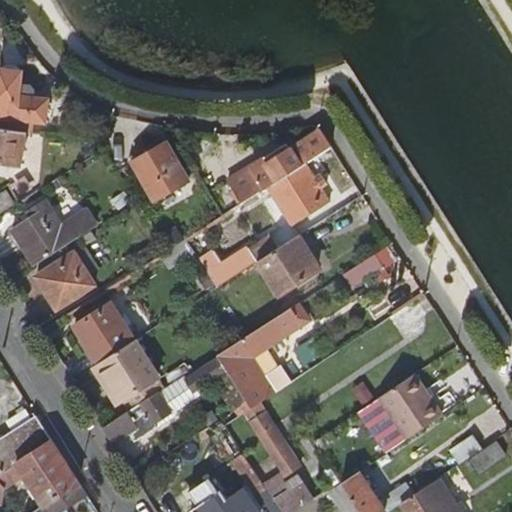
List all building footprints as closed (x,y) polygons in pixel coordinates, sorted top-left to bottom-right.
[(0,120),(31,127),(32,114),(47,116),(50,94),(37,93),(38,79),(25,76),(25,65),(3,61),(0,85),(0,120)] [(0,120),(0,157),(19,161),(23,142),(35,144),(38,129),(31,127),(0,120)] [(306,163),(332,146),(322,130),(290,149),(288,144),(229,182),(242,204),(264,189),(270,186),(306,163)] [(155,202),(189,181),(165,143),(131,164),(155,202)] [(306,163),(270,186),(294,225),(332,202),(306,163)] [(242,204),(229,212),(235,220),(270,198),(264,189),(242,204)] [(0,213),(15,204),(8,191),(0,196),(0,213)] [(117,214),(130,206),(123,196),(110,205),(117,214)] [(14,229),(36,266),(96,228),(87,213),(62,229),(46,202),(30,211),(32,217),(14,229)] [(284,227),(269,204),(261,209),(277,233),(284,227)] [(160,239),(168,251),(183,242),(175,230),(160,239)] [(308,249),(300,236),(258,263),(280,297),(318,273),(305,253),(308,249)] [(194,258),(183,241),(183,242),(168,251),(158,258),(168,275),(194,258)] [(395,244),(376,255),(345,275),(353,288),(364,281),(369,290),(381,282),(375,274),(384,268),(403,256),(395,244)] [(217,289),(258,263),(249,248),(213,271),(207,275),(217,289)] [(156,258),(150,249),(134,259),(140,269),(156,258)] [(57,309),(95,285),(75,254),(37,278),(57,309)] [(208,263),(202,267),(207,275),(213,271),(208,263)] [(213,289),(205,277),(196,283),(204,295),(213,289)] [(73,327),(97,365),(134,341),(110,304),(73,327)] [(247,337),(217,355),(227,371),(232,378),(247,401),(252,408),(257,405),(270,397),(248,362),(303,326),(292,308),(247,337)] [(292,351),(302,366),(322,352),(311,337),(292,351)] [(134,341),(97,365),(120,402),(127,413),(161,391),(153,378),(156,376),(134,341)] [(331,355),(339,349),(335,344),(327,350),(331,355)] [(103,428),(113,445),(129,435),(134,442),(158,427),(180,415),(178,412),(209,391),(204,385),(214,379),(219,386),(232,378),(227,371),(217,355),(161,391),(127,413),(103,428)] [(265,375),(276,391),(291,381),(281,365),(265,375)] [(406,438),(443,414),(416,371),(379,395),(406,438)] [(362,406),(374,398),(365,385),(354,393),(362,406)] [(406,438),(379,395),(374,398),(362,406),(361,407),(389,449),(406,438)] [(252,408),(247,401),(234,411),(238,418),(245,413),(252,408)] [(257,405),(252,408),(245,413),(238,418),(231,422),(236,430),(249,421),(283,471),(288,479),(295,474),(300,470),(257,405)] [(53,443),(37,418),(0,441),(0,470),(3,474),(53,443)] [(472,456),(485,448),(475,434),(451,449),(460,464),(472,456)] [(324,445),(317,435),(311,438),(318,449),(324,445)] [(506,454),(498,440),(485,448),(472,456),(481,471),(506,454)] [(6,488),(19,480),(39,510),(79,484),(70,470),(53,443),(3,474),(0,475),(0,489),(1,491),(4,490),(6,488)] [(232,462),(264,511),(278,511),(272,502),(261,485),(242,455),(238,449),(229,455),(233,461),(232,462)] [(326,491),(339,482),(332,470),(315,481),(323,493),(326,491)] [(288,479),(283,471),(261,485),(272,502),(302,483),(295,474),(288,479)] [(381,511),(355,472),(339,482),(346,493),(358,511),(381,511)] [(455,504),(438,477),(411,494),(398,502),(404,511),(459,511),(464,510),(459,502),(455,504)] [(335,500),(346,493),(339,482),(326,491),(333,501),(335,500)] [(377,498),(386,510),(398,502),(411,494),(403,482),(377,498)] [(272,502),(278,511),(293,511),(312,500),(302,483),(272,502)] [(59,511),(86,495),(79,484),(39,510),(36,511),(59,511)] [(335,500),(342,511),(358,511),(346,493),(335,500)] [(246,511),(237,497),(226,504),(220,495),(199,509),(201,511),(246,511)]
